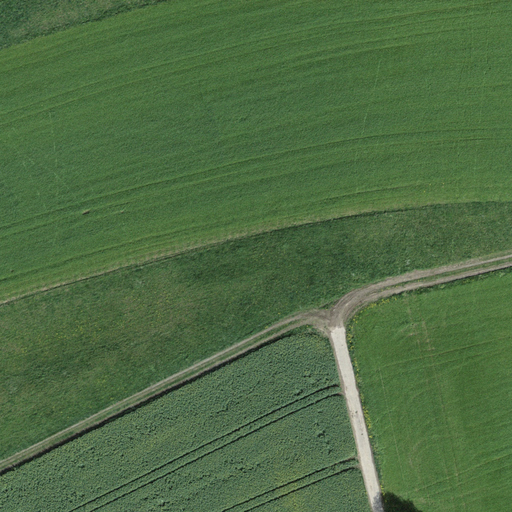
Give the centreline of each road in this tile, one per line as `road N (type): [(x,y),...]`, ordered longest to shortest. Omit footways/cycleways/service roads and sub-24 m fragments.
road 1 (track): [(511,258),(366,294),(0,465)]
road 2 (track): [(335,310),(378,511)]
